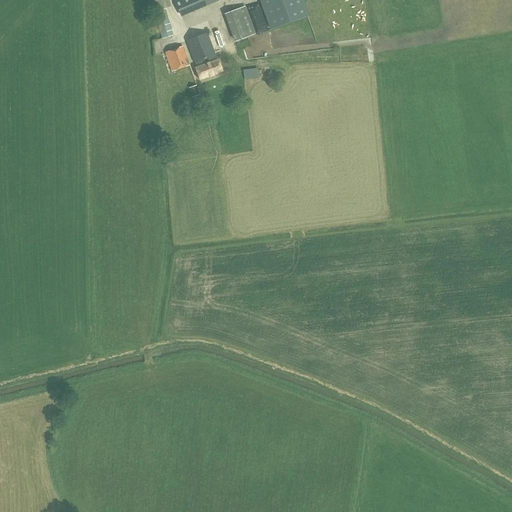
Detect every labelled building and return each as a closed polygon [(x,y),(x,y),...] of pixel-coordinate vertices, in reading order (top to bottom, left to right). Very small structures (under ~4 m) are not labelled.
[(155,12),(163,38),(173,36),(165,9),(161,0),(152,0),(156,12),(155,12)] [(174,0),(181,15),(215,0),(174,0)] [(259,0),(270,28),(308,14),(302,0),(259,0)] [(225,14),(236,41),(255,34),(245,7),(225,14)] [(195,68),(200,80),(222,72),(218,60),(217,60),(207,33),(187,41),(196,68),(195,68)] [(166,53),(172,71),(189,65),(183,46),(166,53)] [(275,66),(267,73),(276,83),(284,75),(275,66)] [(243,70),(245,80),(259,78),(258,68),(243,70)] [(189,88),(193,97),(199,95),(196,86),(189,88)]
